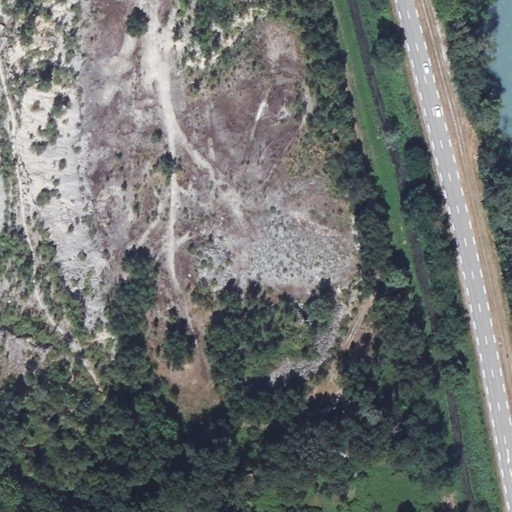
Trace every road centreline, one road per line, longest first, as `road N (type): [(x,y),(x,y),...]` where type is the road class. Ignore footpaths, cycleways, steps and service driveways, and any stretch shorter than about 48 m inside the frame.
road 1 (track): [(320,0),(380,234),(379,264),(326,384),(286,419),(262,423),(235,418),(209,389),(171,275),(173,165),(149,51),(157,0)]
road 2 (primary): [(405,0),(478,291),(511,480)]
road 3 (track): [(424,0),(511,385)]
